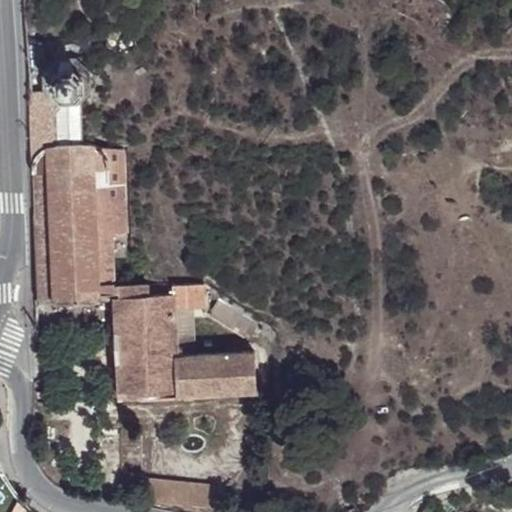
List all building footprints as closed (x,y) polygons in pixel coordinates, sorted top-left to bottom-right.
[(23,7),(24,19),(33,18),(33,6),(23,7)] [(43,74),(44,93),(59,106),(79,105),(91,90),(90,72),(74,58),(57,59),(43,74)] [(34,301),(34,304),(75,302),(113,300),(113,290),(111,238),(126,237),(122,152),(96,151),(87,146),(80,146),(79,105),(59,106),(44,93),(28,94),(30,174),(33,174),(37,300),(34,301)] [(113,290),(113,300),(118,398),(257,390),(255,351),(192,355),(191,333),(173,334),(172,308),(191,307),(198,306),(197,288),(113,290)] [(233,317),(216,306),(213,312),(213,319),(228,327),(233,317)] [(191,333),(191,307),(172,308),(173,334),(191,333)] [(250,338),(255,330),(233,317),(228,327),(250,338)] [(154,484),(152,504),(223,511),(225,492),(154,484)]
